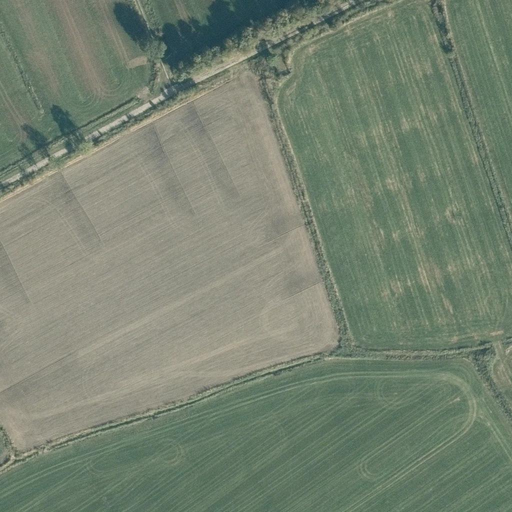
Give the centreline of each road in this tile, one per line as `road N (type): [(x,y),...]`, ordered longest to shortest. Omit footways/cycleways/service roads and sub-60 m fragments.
road 1 (track): [(354,0),(175,91)]
road 2 (track): [(175,91),(0,186)]
